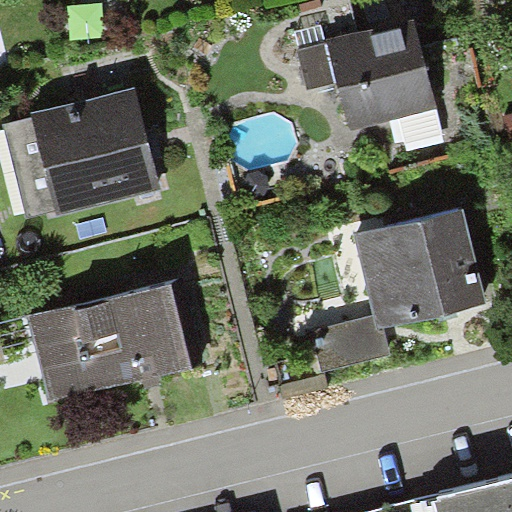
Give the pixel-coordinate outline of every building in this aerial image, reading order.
[(410,19),(294,50),(305,92),(336,84),(349,132),(398,119),(405,145),(441,135),(410,19)] [(133,96),(5,130),(28,219),(157,186),(146,144),(133,96)] [(464,214),(356,237),(373,315),(312,328),(321,371),(388,357),(382,329),(484,308),(464,214)] [(170,289),(78,312),(76,306),(32,317),(50,393),(136,372),(137,377),(151,374),(188,365),(170,289)] [(511,511),(511,464),(424,489),(430,511),(511,511)]
